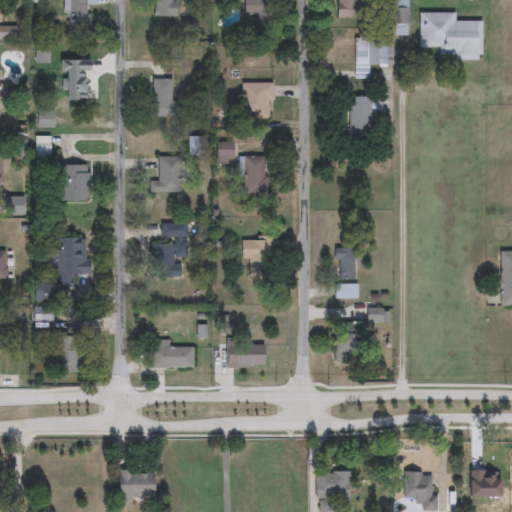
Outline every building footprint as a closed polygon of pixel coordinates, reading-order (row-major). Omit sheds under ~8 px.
[(68,32),(68,15),(63,15),(63,0),(97,0),(97,5),(85,5),(85,32),(68,32)] [(173,0),(173,16),(152,16),(152,0),(173,0)] [(243,0),(273,0),(273,25),(259,25),(259,14),(243,15),(243,0)] [(357,0),(357,17),(335,17),(335,0),(357,0)] [(395,4),(404,4),(404,22),(395,22),(395,4)] [(417,47),(417,12),(453,13),(453,21),(480,21),(479,59),(453,59),(453,54),(438,54),(438,47),(417,47)] [(14,39),(0,39),(0,27),(14,27),(14,39)] [(390,35),(390,64),(354,64),(354,35),(390,35)] [(74,60),(74,104),(50,104),(50,60),(74,60)] [(150,116),(150,79),(172,79),(172,116),(150,116)] [(270,119),(241,119),(241,83),(270,83),(270,119)] [(348,144),(347,97),(369,97),(370,143),(348,144)] [(52,127),(35,127),(35,112),(52,112),(52,127)] [(49,137),(49,161),(33,161),(33,137),(49,137)] [(214,163),(214,143),(231,143),(231,163),(214,163)] [(179,192),(148,192),(148,180),(157,180),(157,157),(179,157),(179,192)] [(273,157),(273,170),(262,170),(262,198),(242,198),(242,158),(273,157)] [(60,201),(60,165),(89,165),(89,201),(60,201)] [(186,224),(186,257),(172,258),(172,272),(151,272),(151,241),(160,241),(159,224),(186,224)] [(50,274),(51,249),(55,249),(55,237),(86,238),(85,275),(72,274),(71,288),(55,288),(56,274),(50,274)] [(250,278),(250,259),(238,258),(239,240),(267,241),(267,278),(250,278)] [(353,248),(353,279),(334,279),(334,248),(353,248)] [(511,306),(499,306),(499,250),(511,250),(511,306)] [(355,284),(355,298),(334,298),(334,284),(355,284)] [(333,361),(333,323),(354,323),(354,361),(333,361)] [(53,372),(53,335),(78,335),(78,372),(53,372)] [(192,368),(148,368),(148,341),(168,341),(168,348),(192,348),(192,368)] [(263,367),(225,367),(225,344),(263,344),(263,367)] [(337,511),(317,511),(317,472),(349,472),(349,500),(337,500),(337,511)] [(119,498),(119,473),(154,474),(154,498),(119,498)] [(418,511),(418,501),(403,501),(403,473),(433,473),(433,511),(418,511)]
